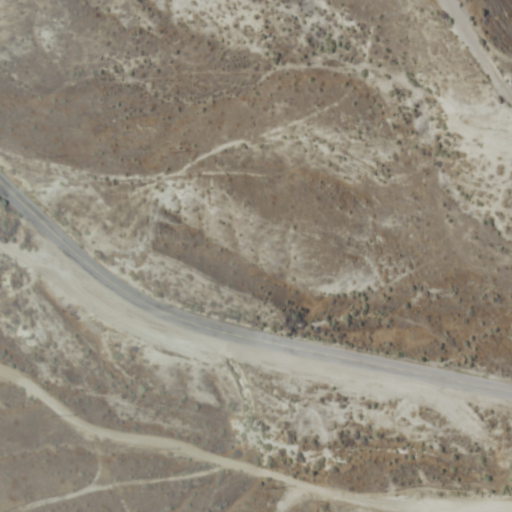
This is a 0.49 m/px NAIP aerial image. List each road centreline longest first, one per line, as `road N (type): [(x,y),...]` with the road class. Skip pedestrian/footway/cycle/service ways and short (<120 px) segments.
road 1 (residential): [(511,391),(210,327),(163,308),(86,258),(0,179)]
road 2 (residential): [(511,138),(458,113),(393,0)]
